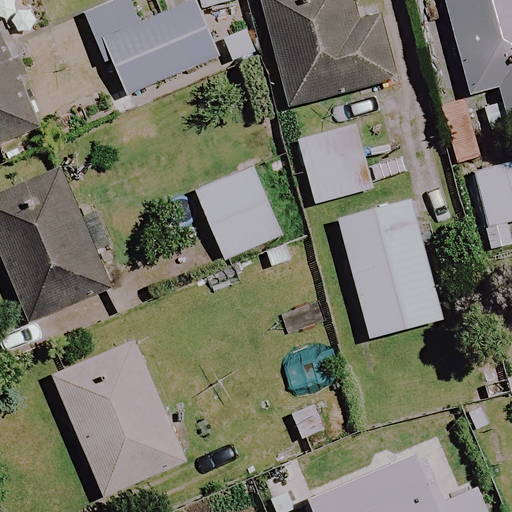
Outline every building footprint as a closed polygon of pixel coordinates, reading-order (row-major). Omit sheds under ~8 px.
[(260,0),(287,111),(396,85),(375,0),(260,0)] [(510,135),(511,134),(511,0),(442,0),(466,96),(498,88),(510,135)] [(0,146),(37,131),(0,42),(0,146)] [(312,208),(369,193),(352,129),(295,143),(312,208)] [(485,230),(511,223),(511,165),(473,174),(485,230)] [(250,170),(193,194),(221,262),(278,239),(250,170)] [(0,262),(25,326),(106,294),(58,172),(0,194),(0,262)] [(408,205),(336,223),(366,343),(438,325),(408,205)] [(100,500),(182,466),(133,345),(51,378),(100,500)] [(297,457),(287,432),(232,453),(241,478),(297,457)] [(354,444),(313,465),(325,490),(367,469),(354,444)]
